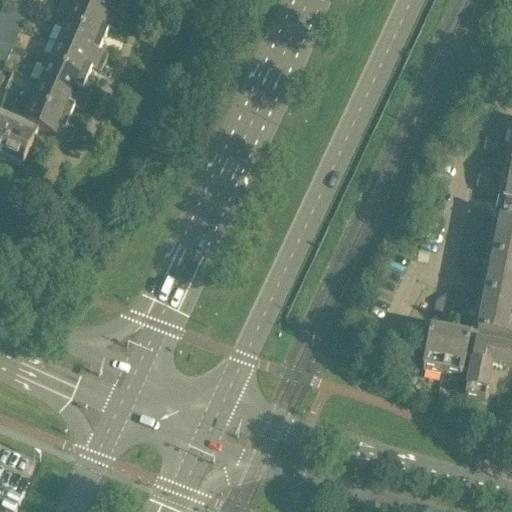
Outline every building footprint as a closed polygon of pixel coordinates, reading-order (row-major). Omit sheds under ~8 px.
[(103,18),(110,0),(65,0),(65,2),(103,18)] [(24,8),(7,1),(3,9),(20,16),(24,8)] [(121,26),(103,18),(65,2),(64,2),(74,6),(68,19),(63,17),(60,24),(103,43),(108,31),(117,35),(121,26)] [(0,31),(12,36),(15,28),(0,21),(0,31)] [(98,54),(103,43),(60,24),(57,31),(62,33),(57,46),(104,66),(107,58),(98,54)] [(100,75),(104,66),(57,46),(51,59),(46,57),(43,63),(86,82),(91,71),(100,75)] [(81,94),(86,82),(43,63),(40,70),(45,72),(39,86),(86,106),(90,97),(81,94)] [(83,113),(86,106),(39,86),(34,99),(28,97),(26,103),(69,121),(74,111),(83,115),(83,113)] [(64,133),(69,121),(26,103),(23,110),(28,112),(22,127),(37,133),(69,147),(73,137),(64,133)] [(0,162),(16,125),(0,117),(0,162)] [(16,125),(0,162),(21,171),(33,142),(37,133),(22,127),(16,125)] [(487,134),(485,143),(501,146),(503,137),(487,134)] [(499,156),(501,146),(485,143),(483,152),(499,156)] [(511,206),(511,167),(503,205),(511,206)] [(479,172),(478,181),(493,184),(495,175),(479,172)] [(491,193),(493,184),(478,181),(476,190),(491,193)] [(511,226),(511,206),(503,205),(499,224),(511,226)] [(472,210),(470,220),(486,223),(487,213),(472,210)] [(484,232),(486,223),(470,220),(468,229),(484,232)] [(511,245),(511,226),(499,224),(496,243),(511,245)] [(511,265),(511,245),(496,243),(492,261),(511,265)] [(464,248),(462,257),(478,260),(480,251),(464,248)] [(476,270),(478,260),(462,257),(460,266),(461,267),(476,270)] [(511,285),(511,265),(492,261),(488,280),(511,285)] [(511,285),(488,280),(486,291),(484,299),(511,304),(511,285)] [(460,309),(462,295),(453,293),(447,297),(447,298),(447,299),(456,311),(460,309)] [(470,297),(462,295),(460,309),(468,310),(470,297)] [(511,324),(511,304),(484,299),(480,318),(511,324)] [(435,305),(433,315),(446,318),(447,317),(451,315),(445,306),(441,301),(435,305)] [(445,325),(446,318),(433,315),(432,322),(445,325)] [(511,346),(511,324),(480,318),(476,339),(511,346)] [(440,377),(447,340),(429,336),(421,374),(440,377)] [(469,344),(447,340),(440,377),(461,382),(469,344)] [(491,370),(475,346),(464,400),(484,404),(491,370)] [(511,353),(475,346),(491,370),(511,374),(511,353)]
